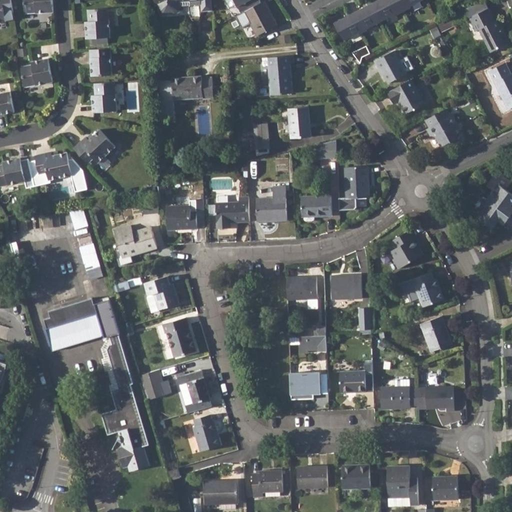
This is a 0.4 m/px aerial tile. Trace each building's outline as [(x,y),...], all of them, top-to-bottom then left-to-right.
[(0,0),(0,19),(6,19),(5,13),(13,12),(10,0),(0,0)] [(23,0),(24,12),(37,11),(37,13),(53,12),(52,0),(23,0)] [(201,4),(200,0),(154,0),(155,3),(158,7),(159,13),(162,15),(176,14),(179,11),(178,6),(201,4)] [(233,0),(240,13),(244,11),(260,3),(258,0),(233,0)] [(379,0),(373,3),(381,20),(396,13),(397,14),(403,10),(398,0),(379,0)] [(421,0),(398,0),(403,10),(411,7),(410,6),(421,0)] [(260,3),(244,11),(257,35),(276,26),(263,1),(260,3)] [(381,20),(373,3),(357,11),(358,14),(352,17),(359,31),(360,32),(367,29),(367,28),(381,20)] [(90,26),(86,26),(87,40),(112,38),(111,20),(110,20),(109,9),(89,10),(89,22),(90,26)] [(488,9),(469,19),(473,25),(476,32),(479,30),(491,53),(510,42),(508,38),(506,34),(502,33),(496,21),(495,22),(488,9)] [(359,31),(352,17),(351,15),(336,23),(344,39),(359,31)] [(366,45),(353,52),(359,65),(361,56),(370,53),(366,45)] [(110,48),(89,50),(91,76),(112,75),(110,48)] [(394,50),(374,61),(378,70),(380,69),(387,83),(406,74),(406,72),(413,68),(407,56),(402,58),(398,51),(395,52),(394,50)] [(293,55),(262,58),(263,66),(268,66),(270,95),(293,93),(290,63),(294,63),(293,55)] [(37,64),(33,65),(21,67),(25,86),(37,83),(37,85),(53,82),(49,58),(36,60),(37,64)] [(506,63),(489,71),(509,109),(511,107),(511,74),(506,63)] [(202,76),(172,78),(172,81),(159,81),(162,117),(175,116),(174,99),(203,97),(203,98),(214,98),(212,77),(202,78),(202,76)] [(411,80),(388,92),(394,104),(399,101),(406,114),(414,109),(416,110),(425,105),(411,80)] [(0,92),(12,90),(11,82),(0,84),(0,92)] [(96,100),(92,100),(93,114),(118,113),(117,94),(115,94),(115,82),(95,83),(95,86),(96,95),(96,100)] [(10,91),(0,93),(0,114),(14,111),(10,91)] [(309,107),(289,108),(291,138),(311,136),(309,107)] [(445,109),(425,120),(429,127),(426,130),(430,136),(435,136),(440,145),(442,145),(447,143),(449,142),(451,143),(455,140),(457,139),(458,139),(459,134),(457,130),(455,126),(457,124),(452,115),(450,117),(445,109)] [(254,124),(255,137),(257,158),(269,156),(267,123),(254,124)] [(86,137),(74,148),(88,163),(94,158),(98,162),(116,146),(101,130),(94,135),(89,140),(87,137),(86,137)] [(316,145),(316,158),(337,157),(336,139),(316,145)] [(52,153),(52,151),(36,155),(37,159),(29,160),(35,183),(49,179),(72,174),(76,190),(88,188),(84,169),(73,158),(69,158),(67,151),(60,153),(53,154),(52,153)] [(11,163),(5,164),(0,165),(0,185),(9,183),(10,184),(26,181),(21,158),(10,160),(11,163)] [(368,166),(345,166),(347,197),(339,198),(340,210),(354,209),(357,206),(356,197),(369,197),(368,166)] [(511,194),(498,184),(487,199),(510,216),(511,212),(511,207),(509,205),(511,202),(511,194)] [(274,197),(256,198),(257,221),(287,219),(286,186),(273,186),(274,197)] [(331,195),(302,196),(303,216),(304,219),(306,222),(312,221),(314,220),(314,215),(332,215),(331,195)] [(510,216),(487,199),(474,215),(492,228),(499,220),(504,223),(510,216)] [(158,200),(142,201),(143,212),(159,211),(158,200)] [(249,201),(239,201),(216,202),(218,228),(230,227),(230,222),(250,221),(249,201)] [(190,205),(167,206),(168,229),(197,228),(196,210),(190,210),(190,205)] [(86,208),(72,210),(76,228),(90,226),(86,208)] [(130,224),(114,229),(119,249),(115,250),(120,265),(132,261),(130,255),(157,247),(151,226),(133,231),(130,224)] [(396,248),(391,251),(395,258),(393,259),(399,269),(424,254),(418,245),(416,246),(412,239),(414,238),(410,230),(391,240),(396,248)] [(81,246),(91,279),(105,275),(95,242),(81,246)] [(431,272),(411,280),(414,287),(416,287),(424,307),(444,300),(436,279),(434,279),(431,272)] [(362,274),(332,276),(333,299),(362,298),(362,274)] [(179,304),(173,283),(170,284),(167,276),(145,283),(149,295),(148,297),(152,312),(179,304)] [(317,276),(287,277),(287,300),(307,299),(308,309),(318,308),(317,276)] [(123,281),(113,284),(116,293),(125,289),(123,281)] [(104,335),(105,338),(109,336),(110,340),(112,346),(111,346),(107,351),(118,388),(113,389),(111,390),(117,409),(101,413),(108,435),(119,432),(120,436),(119,440),(122,442),(123,446),(120,447),(118,450),(124,467),(129,466),(131,471),(150,465),(145,446),(149,444),(131,384),(133,383),(122,345),(119,333),(120,333),(117,323),(110,299),(93,304),(91,298),(91,297),(49,311),(50,317),(44,319),(47,328),(46,329),(53,351),(104,335)] [(359,308),(360,334),(372,334),(370,308),(359,308)] [(442,316),(421,324),(432,352),(453,344),(442,316)] [(186,317),(163,325),(165,334),(167,333),(175,357),(196,351),(186,317)] [(326,327),(315,327),(315,337),(326,337),(326,336),(326,327)] [(315,337),(300,337),(300,344),(309,344),(309,346),(319,346),(320,351),(320,353),(327,353),(326,337),(315,337)] [(160,369),(140,375),(147,399),(163,395),(160,382),(163,381),(160,369)] [(187,382),(194,403),(210,398),(201,370),(185,375),(177,377),(179,384),(187,382)] [(365,370),(340,372),(341,393),(366,391),(365,370)] [(320,372),(290,373),(291,394),(299,394),(299,390),(313,390),(313,393),(321,393),(320,372)] [(420,405),(419,387),(410,387),(409,379),(395,379),(395,388),(381,388),(381,410),(410,409),(410,406),(420,405)] [(419,387),(420,405),(419,407),(446,407),(446,410),(454,410),(453,386),(419,387)] [(24,391),(16,417),(26,420),(35,394),(24,391)] [(195,427),(193,427),(200,451),(221,445),(214,421),(211,421),(209,415),(193,419),(195,427)] [(370,464),(343,465),(343,488),(371,487),(370,464)] [(327,466),(297,467),(298,488),(328,487),(327,466)] [(410,466),(387,466),(388,497),(389,505),(410,504),(418,504),(418,477),(410,477),(410,466)] [(178,468),(169,470),(171,478),(171,479),(180,476),(178,468)] [(262,473),(253,473),(254,496),(263,496),(263,491),(283,491),(282,469),(261,470),(262,473)] [(458,476),(433,477),(434,499),(458,498),(458,476)] [(237,480),(204,482),(205,504),(238,502),(237,480)] [(194,511),(203,511),(202,508),(206,507),(199,484),(187,488),(194,511)]
